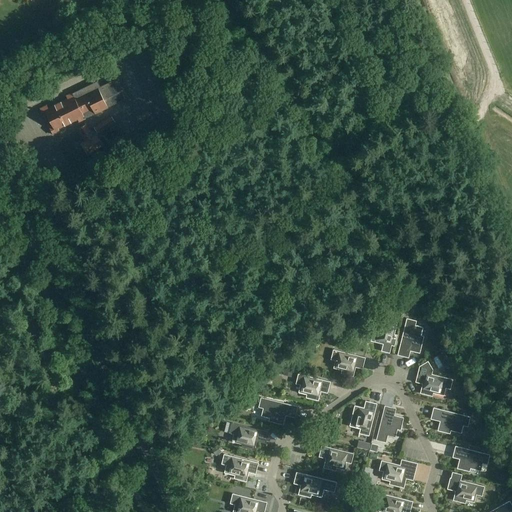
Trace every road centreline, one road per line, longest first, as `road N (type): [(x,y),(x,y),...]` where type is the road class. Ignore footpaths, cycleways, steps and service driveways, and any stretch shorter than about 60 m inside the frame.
road 1 (secondary): [(177,511),(0,146)]
road 2 (residential): [(280,511),(271,480),(278,445),(372,380),(396,384),(432,457),(431,511)]
